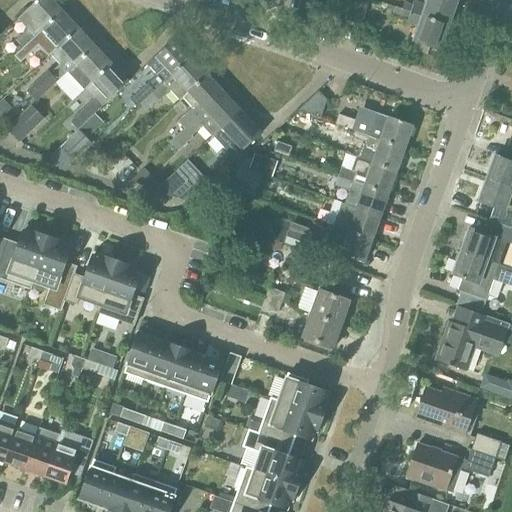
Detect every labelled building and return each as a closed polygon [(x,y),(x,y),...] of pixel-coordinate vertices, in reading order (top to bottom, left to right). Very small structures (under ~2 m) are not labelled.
[(38,0),(18,19),(28,30),(16,41),(23,48),(43,29),(61,12),(49,0),(38,0)] [(352,0),(345,19),(361,25),(369,0),(352,0)] [(404,10),(398,8),(397,9),(448,27),(456,3),(448,0),(426,0),(425,4),(416,1),(415,5),(406,2),(404,10)] [(419,26),(415,39),(414,42),(439,51),(448,27),(397,9),(394,17),(419,26)] [(43,29),(23,48),(13,58),(20,65),(41,45),(51,56),(78,30),(61,12),(43,29)] [(51,73),(48,71),(27,91),(37,102),(56,84),(68,73),(68,72),(94,47),(78,30),(51,56),(60,65),(51,73)] [(146,87),(131,101),(138,108),(141,105),(189,59),(173,41),(155,57),(147,65),(157,76),(145,87),(146,87)] [(68,73),(84,91),(111,65),(94,47),(68,72),(68,73)] [(189,59),(141,105),(147,111),(158,101),(159,102),(170,91),(180,101),(183,98),(206,76),(189,59)] [(128,83),(111,65),(84,91),(92,98),(69,120),(78,130),(128,83)] [(178,122),(184,129),(170,143),(171,143),(223,94),(206,76),(183,98),(193,108),(178,122)] [(318,92),(298,111),(320,119),(326,101),(318,92)] [(239,111),(223,94),(171,143),(179,152),(194,138),(192,136),(202,127),(212,137),(239,111)] [(19,143),(44,120),(31,106),(6,130),(19,143)] [(212,137),(233,159),(260,134),(239,111),(212,137)] [(336,125),(355,131),(354,132),(404,150),(413,126),(389,118),(377,114),(376,118),(361,113),(358,121),(339,115),(336,125)] [(75,161),(93,143),(79,130),(62,147),(75,161)] [(377,153),(373,163),(396,172),(404,150),(354,132),(351,141),(367,147),(367,149),(377,153)] [(274,152),(289,157),(292,147),(278,142),(274,152)] [(493,156),(485,180),(511,189),(511,149),(507,147),(503,159),(493,156)] [(352,171),(342,167),(338,178),(388,196),(396,172),(373,163),(356,158),(352,171)] [(230,189),(254,198),(263,175),(239,166),(230,189)] [(177,170),(154,191),(182,200),(194,189),(177,170)] [(344,204),(341,203),(341,204),(380,218),(388,196),(338,178),(335,187),(349,191),(344,204)] [(511,189),(485,180),(477,202),(494,208),(489,221),(511,229),(511,189)] [(341,204),(333,226),(372,240),(380,218),(341,204)] [(467,229),(460,252),(498,265),(506,243),(511,244),(511,242),(511,229),(489,221),(484,235),(467,229)] [(325,249),(341,255),(364,264),(372,240),(333,226),(325,249)] [(289,230),(284,242),(307,250),(312,238),(289,230)] [(0,263),(0,278),(30,289),(32,282),(48,238),(34,233),(33,235),(24,231),(19,245),(8,241),(0,263)] [(48,238),(32,282),(50,288),(44,305),(61,311),(65,301),(74,275),(77,267),(66,263),(71,248),(61,245),(62,243),(48,238)] [(451,276),(462,280),(457,291),(486,301),(493,281),(511,287),(511,270),(498,265),(460,252),(451,276)] [(99,313),(100,314),(118,262),(103,257),(103,260),(93,256),(85,279),(74,275),(65,301),(76,305),(79,298),(101,306),(99,313)] [(132,267),(118,262),(100,314),(135,326),(144,300),(132,296),(140,273),(131,270),(132,267)] [(318,290),(317,292),(305,287),(297,308),(310,313),(309,314),(342,326),(350,301),(343,298),(347,287),(323,278),(319,290),(318,290)] [(265,299),(281,304),(285,294),(269,288),(265,299)] [(278,314),(281,304),(265,299),(262,307),(278,314)] [(448,323),(435,360),(465,371),(467,372),(475,350),(499,358),(511,324),(496,320),(495,321),(466,310),(459,327),(448,323)] [(301,338),(333,350),(342,326),(309,314),(301,338)] [(160,341),(139,334),(125,373),(146,381),(160,341)] [(0,346),(7,349),(10,340),(0,336),(0,346)] [(166,388),(180,348),(160,341),(146,381),(166,388)] [(33,348),(30,357),(42,361),(45,352),(33,348)] [(187,395),(201,356),(180,348),(166,388),(187,395)] [(42,361),(52,365),(50,371),(59,374),(64,359),(45,352),(42,361)] [(71,365),(74,370),(72,376),(80,379),(83,369),(85,370),(88,361),(74,356),(71,365)] [(208,403),(222,363),(201,356),(187,395),(208,403)] [(97,374),(100,365),(88,361),(85,370),(97,374)] [(485,373),(480,386),(511,396),(511,379),(508,378),(507,380),(485,373)] [(309,381),(288,374),(279,402),(322,417),(327,403),(325,402),(328,393),(307,386),(309,381)] [(440,393),(425,388),(415,417),(469,435),(479,406),(474,404),(475,399),(442,388),(440,393)] [(250,427),(249,431),(293,446),(297,435),(312,440),(315,431),(317,432),(322,417),(278,402),(279,401),(271,398),(263,422),(250,417),(247,426),(250,427)] [(132,422),(135,412),(123,408),(120,418),(132,422)] [(143,426),(146,416),(135,412),(132,422),(143,426)] [(19,429),(0,421),(0,460),(6,463),(18,430),(19,429)] [(130,427),(118,423),(115,432),(127,436),(130,427)] [(176,427),(164,423),(161,432),(173,436),(176,427)] [(127,436),(138,440),(141,431),(130,427),(127,436)] [(187,431),(176,427),(173,436),(184,440),(187,431)] [(59,444),(58,444),(58,442),(59,442),(62,436),(41,429),(38,437),(26,470),(47,477),(59,444)] [(38,437),(18,430),(6,463),(26,470),(38,437)] [(58,444),(59,444),(47,477),(68,485),(72,473),(83,477),(95,442),(63,431),(62,436),(59,442),(58,442),(58,444)] [(255,471),(298,487),(303,472),(301,472),(304,462),(289,457),(293,446),(249,431),(243,447),(261,453),(255,471)] [(477,434),(471,449),(495,458),(505,461),(510,446),(477,434)] [(168,451),(171,441),(159,437),(155,446),(168,451)] [(182,445),(171,441),(168,451),(178,454),(182,445)] [(418,444),(406,478),(453,494),(462,468),(488,477),(495,458),(471,449),(467,461),(456,457),(456,456),(418,444)] [(81,500),(102,507),(116,468),(95,460),(81,500)] [(114,476),(117,468),(116,468),(102,507),(114,511),(123,511),(136,475),(135,475),(133,482),(114,476)] [(247,468),(235,503),(260,511),(269,511),(272,504),(287,509),(291,500),(293,501),(298,487),(255,471),(247,468)] [(123,511),(146,511),(157,482),(136,475),(123,511)] [(170,511),(178,490),(157,482),(146,511),(170,511)] [(402,506),(387,501),(383,511),(446,511),(449,505),(407,491),(402,506)]
